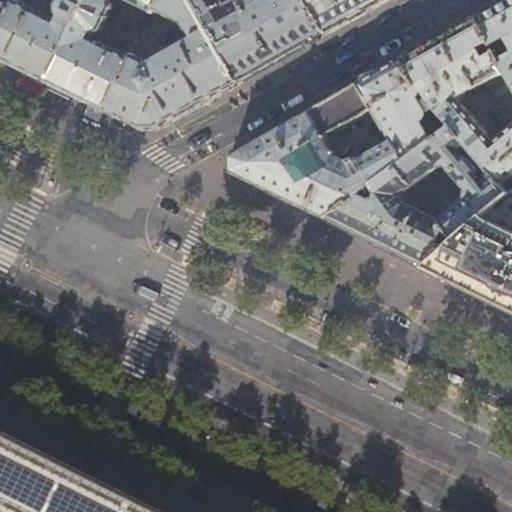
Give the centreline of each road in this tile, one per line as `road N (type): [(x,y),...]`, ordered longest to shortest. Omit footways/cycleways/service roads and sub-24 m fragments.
road 1 (residential): [(448,0),(163,161),(125,204),(83,292)]
road 2 (primary): [(83,292),(511,504)]
